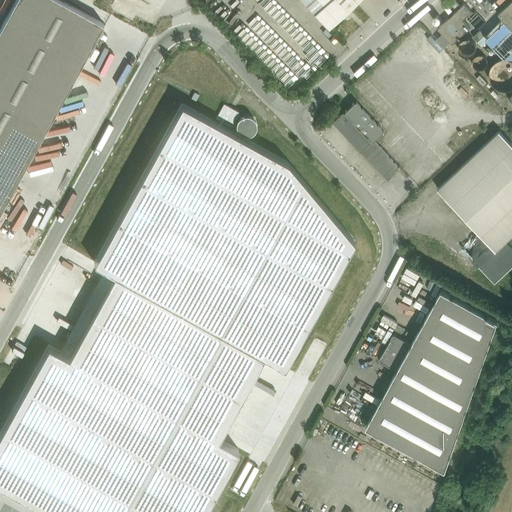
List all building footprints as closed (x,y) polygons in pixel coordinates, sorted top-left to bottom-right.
[(0,217),(109,22),(68,0),(20,0),(0,36),(0,217)] [(359,0),(301,0),(328,29),(359,0)] [(511,53),(511,0),(509,0),(501,8),(511,19),(494,35),(511,53)] [(439,26),(452,42),(471,26),(464,18),(473,11),(466,3),(439,26)] [(125,35),(120,44),(126,48),(132,39),(125,35)] [(477,49),(477,45),(477,43),(477,41),(476,40),(474,38),(471,37),(468,36),(466,36),(464,37),(461,39),(460,42),(459,45),(460,49),(462,52),(463,53),(465,54),(468,54),(471,54),(473,53),(475,52),(477,49)] [(511,61),(510,61),(507,60),(504,60),(501,61),(498,62),(496,64),(494,66),(492,69),(491,72),(491,75),(491,78),(492,81),(493,83),(495,86),(498,88),(500,90),(502,90),(506,91),(508,91),(511,90),(511,89),(511,61)] [(355,89),(363,99),(372,90),(364,81),(355,89)] [(370,93),(364,101),(372,108),(378,101),(370,93)] [(356,102),(334,123),(386,179),(399,167),(373,139),(382,131),(356,102)] [(204,511),(239,449),(218,437),(264,355),(283,365),(353,239),(286,160),(181,103),(95,259),(117,272),(69,360),(49,349),(0,437),(0,479),(59,511),(204,511)] [(511,142),(500,130),(438,188),(479,232),(463,247),(496,281),(511,266),(511,246),(506,240),(511,235),(511,142)] [(39,192),(28,211),(46,222),(53,210),(49,208),(53,201),(39,192)] [(393,332),(379,358),(397,368),(367,425),(446,468),(498,318),(442,288),(413,342),(393,332)] [(335,315),(343,319),(352,299),(345,296),(337,312),(327,308),(321,322),(330,326),(335,315)] [(395,471),(401,460),(381,449),(375,460),(395,471)]
